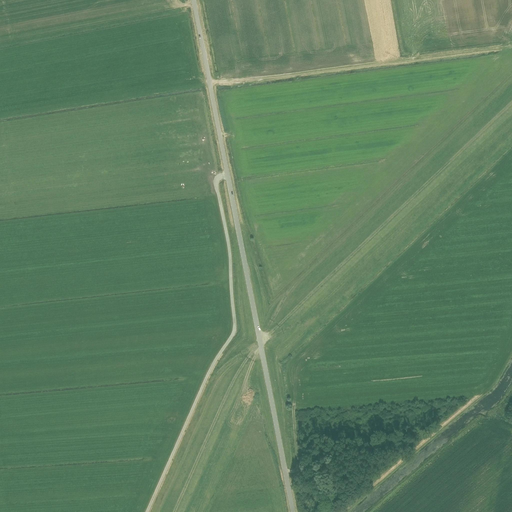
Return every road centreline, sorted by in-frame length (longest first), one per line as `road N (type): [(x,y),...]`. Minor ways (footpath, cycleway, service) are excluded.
road 1 (tertiary): [(293,511),(193,0)]
road 2 (track): [(147,511),(234,333),(216,187),(226,173)]
road 3 (track): [(260,342),(511,102)]
road 4 (track): [(209,83),(502,47)]
